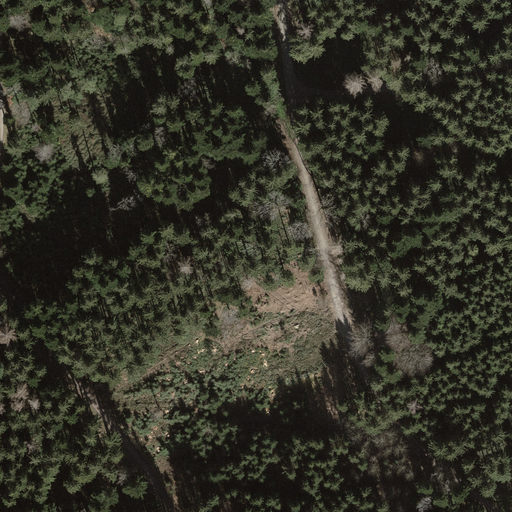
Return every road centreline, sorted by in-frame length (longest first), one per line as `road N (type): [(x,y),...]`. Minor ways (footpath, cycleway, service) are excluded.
road 1 (track): [(282,0),(310,212),(343,332),(391,418),(499,511)]
road 2 (track): [(0,278),(171,511)]
road 3 (track): [(290,99),(511,65)]
